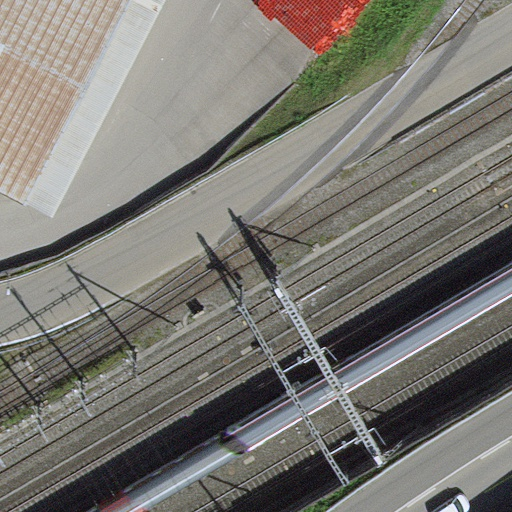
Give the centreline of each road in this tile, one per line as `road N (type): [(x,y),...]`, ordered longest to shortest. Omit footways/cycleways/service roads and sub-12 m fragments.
road 1 (residential): [(511,30),(102,278),(0,308)]
road 2 (primary): [(403,511),(511,438)]
